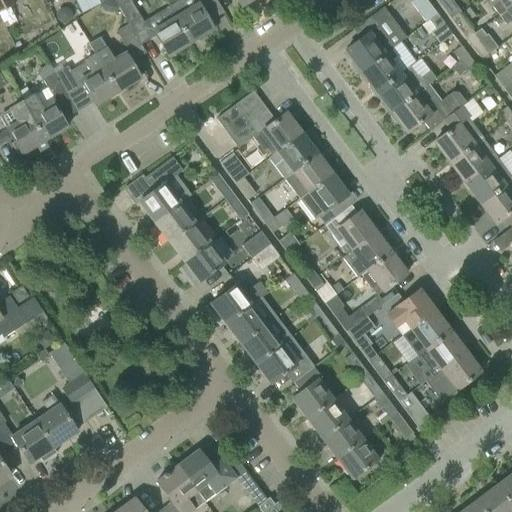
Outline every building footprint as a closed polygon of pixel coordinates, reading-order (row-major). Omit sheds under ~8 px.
[(9,0),(0,0),(0,12),(13,6),(9,0)] [(128,24),(127,24),(140,45),(155,36),(167,56),(189,43),(168,7),(142,22),(129,0),(128,0),(118,7),(128,24)] [(178,0),(168,7),(189,43),(212,30),(197,5),(205,0),(178,0)] [(425,23),(428,21),(436,15),(432,10),(424,0),(412,0),(409,2),(421,18),(425,23)] [(435,0),(450,20),(458,14),(459,14),(460,13),(450,0),(435,0)] [(491,6),(498,16),(505,10),(511,4),(511,0),(497,0),(498,1),(491,6)] [(511,19),(511,4),(505,10),(498,16),(505,25),(511,19)] [(450,20),(465,40),(474,33),(459,14),(458,14),(450,20)] [(428,21),(434,30),(430,33),(438,45),(451,35),(436,15),(428,21)] [(144,53),(140,45),(127,24),(115,32),(132,60),(144,53)] [(389,49),(405,37),(398,28),(387,37),(378,26),(344,51),(344,52),(345,51),(352,61),(350,62),(352,64),(350,65),(357,73),(356,74),(357,75),(389,50),(389,49)] [(474,33),(465,40),(481,60),(488,54),(479,41),(485,36),(480,29),(474,33)] [(87,44),(93,55),(94,54),(116,92),(139,79),(124,54),(114,60),(100,37),(87,44)] [(452,52),(458,61),(467,55),(460,46),(452,52)] [(373,93),(410,66),(400,53),(395,57),(389,50),(357,75),(357,74),(364,83),(365,82),(366,83),(368,82),(375,91),(373,93)] [(94,54),(93,55),(83,61),(91,74),(79,81),(94,106),(116,92),(94,54)] [(467,55),(458,61),(452,66),(459,75),(473,64),(467,55)] [(386,114),(387,115),(427,85),(435,79),(429,71),(430,71),(420,58),(410,66),(373,93),(374,94),(376,92),(383,101),(381,103),(382,104),(380,105),(387,114),(386,114)] [(511,61),(493,76),(503,90),(511,82),(511,61)] [(66,67),(54,74),(66,94),(78,87),(66,67)] [(46,88),(20,102),(43,141),(65,128),(51,104),(66,94),(54,74),(42,81),(46,88)] [(510,99),(511,97),(511,82),(503,90),(510,99)] [(429,132),(442,122),(462,107),(461,106),(465,104),(458,93),(452,93),(440,101),(427,85),(387,115),(388,115),(394,124),(396,122),(397,124),(399,123),(406,132),(405,133),(421,121),(429,132)] [(252,91),(234,104),(241,115),(259,101),(252,91)] [(241,115),(249,124),(266,111),(259,101),(241,115)] [(43,141),(20,102),(7,109),(15,124),(6,129),(11,137),(13,142),(10,144),(16,155),(20,152),(21,155),(35,146),(38,152),(46,146),(43,141)] [(215,119),(223,129),(241,115),(234,104),(215,119)] [(434,143),(450,163),(482,139),(483,139),(468,119),(470,117),(462,107),(442,122),(449,131),(433,143),(433,144),(434,143)] [(497,113),(504,122),(511,115),(506,107),(497,113)] [(249,124),(256,134),(274,121),(266,111),(249,124)] [(266,150),(270,156),(299,134),(285,115),(286,114),(285,113),(274,121),(256,134),(252,138),(263,152),(266,150)] [(223,129),(230,139),(249,124),(241,115),(223,129)] [(237,149),(252,138),(256,134),(249,124),(230,139),(237,149)] [(6,129),(0,132),(0,143),(11,137),(6,129)] [(268,159),(282,178),(315,154),(299,134),(270,156),(271,156),(268,159)] [(450,163),(464,183),(497,159),(482,139),(450,163)] [(282,178),(297,199),(330,175),(315,154),(282,178)] [(189,195),(175,176),(181,171),(180,170),(171,157),(142,179),(152,192),(137,202),(152,223),(178,203),(179,203),(189,195)] [(218,163),(234,184),(242,178),(226,157),(218,163)] [(464,183),(480,204),(511,179),(497,159),(464,183)] [(209,180),(224,200),(232,194),(217,174),(209,180)] [(330,175),(297,199),(314,220),(347,195),(346,194),(345,195),(330,175)] [(242,178),(234,184),(246,201),(255,195),(242,178)] [(511,225),(511,179),(480,204),(495,223),(493,224),(494,225),(504,218),(510,227),(511,225)] [(232,194),(224,200),(239,221),(247,215),(232,194)] [(152,223),(167,243),(193,223),(179,203),(178,203),(152,223)] [(272,218),(264,224),(271,234),(291,219),(284,209),(272,218)] [(257,215),(264,224),(272,218),(266,210),(257,215)] [(340,248),(344,254),(373,233),(359,213),(360,213),(359,212),(346,221),(340,213),(323,226),(330,235),(335,231),(344,244),(340,248)] [(167,243),(183,263),(209,243),(193,223),(167,243)] [(240,246),(249,258),(268,243),(259,232),(240,246)] [(356,257),(366,270),(389,253),(373,233),(344,254),(350,262),(356,257)] [(209,243),(183,263),(198,283),(224,263),(209,243)] [(268,243),(249,258),(260,271),(278,257),(268,243)] [(370,288),(376,296),(406,273),(405,273),(404,273),(389,253),(366,270),(366,271),(359,275),(370,288)] [(301,274),(308,283),(316,276),(310,268),(301,274)] [(283,280),(298,300),(307,294),(292,274),(283,280)] [(308,283),(323,303),(334,294),(326,283),(322,285),(316,276),(308,283)] [(209,304),(224,325),(250,305),(250,306),(261,298),(267,293),(258,282),(242,294),(235,285),(209,304)] [(10,293),(17,303),(26,297),(20,287),(10,293)] [(379,307),(401,336),(433,312),(418,292),(419,291),(418,290),(402,302),(396,294),(383,304),(379,306),(379,307)] [(298,300),(313,320),(321,314),(307,294),(298,300)] [(366,317),(379,307),(379,306),(383,304),(376,296),(347,317),(340,308),(343,307),(335,295),(334,294),(323,303),(345,332),(365,316),(366,317)] [(0,335),(1,335),(3,338),(41,312),(32,298),(16,308),(8,296),(0,301),(0,335)] [(224,325),(239,345),(275,317),(261,298),(250,306),(250,305),(224,325)] [(416,356),(426,350),(425,349),(448,332),(433,312),(401,336),(416,356)] [(321,314),(313,320),(336,350),(344,344),(321,314)] [(373,327),(366,317),(365,316),(345,332),(352,343),(373,327)] [(239,345),(254,365),(280,345),(290,337),(275,317),(239,345)] [(429,366),(434,374),(463,352),(448,332),(425,349),(426,350),(434,362),(429,366)] [(280,345),(254,365),(269,385),(295,365),(280,345)] [(360,352),(366,361),(375,354),(368,346),(360,352)] [(43,349),(34,354),(37,359),(46,353),(43,349)] [(463,352),(434,374),(435,374),(425,381),(440,402),(480,372),(479,371),(478,372),(463,352)] [(343,359),(359,379),(366,373),(351,353),(343,359)] [(375,354),(366,361),(382,382),(391,375),(375,354)] [(290,399),(305,419),(331,400),(317,381),(320,380),(312,368),(312,367),(303,374),(292,383),(299,392),(290,399)] [(359,379),(373,399),(381,393),(366,373),(359,379)] [(84,374),(60,390),(70,404),(93,389),(84,374)] [(7,381),(0,385),(0,395),(1,396),(12,388),(7,381)] [(391,392),(397,401),(405,395),(399,386),(391,392)] [(380,425),(389,419),(388,419),(396,413),(381,393),(373,399),(382,411),(374,417),(380,425)] [(47,412),(34,420),(53,448),(76,432),(51,395),(41,402),(40,403),(47,412)] [(405,395),(397,401),(404,411),(412,405),(405,395)] [(305,419),(320,439),(346,420),(331,400),(305,419)] [(388,419),(389,419),(404,439),(411,434),(396,413),(388,419)] [(11,436),(10,437),(17,447),(28,464),(38,458),(41,463),(55,453),(52,448),(53,448),(34,420),(11,436)] [(320,439),(335,459),(361,440),(346,420),(320,439)] [(361,440),(335,459),(350,479),(376,460),(361,440)] [(196,452),(176,467),(203,502),(214,494),(235,478),(256,506),(265,499),(233,456),(224,463),(220,458),(209,467),(196,450),(195,451),(196,452)] [(0,483),(10,477),(0,462),(0,483)] [(170,502),(160,510),(161,511),(189,511),(203,502),(176,467),(166,475),(166,474),(162,477),(163,478),(157,482),(156,481),(155,482),(170,502)] [(511,472),(495,486),(511,508),(511,472)] [(511,511),(511,508),(495,486),(475,501),(483,511),(511,511)] [(132,500),(116,511),(161,511),(160,510),(157,511),(142,511),(132,498),(131,499),(132,500)] [(483,511),(475,501),(459,511),(483,511)]
